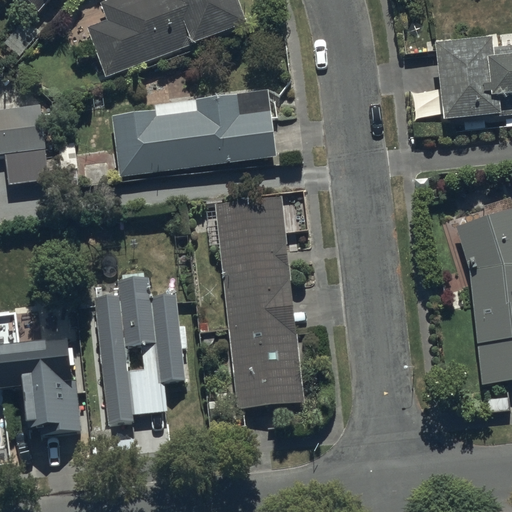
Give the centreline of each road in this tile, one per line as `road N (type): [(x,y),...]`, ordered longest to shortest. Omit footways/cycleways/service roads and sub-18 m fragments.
road 1 (residential): [(337,0),(397,490)]
road 2 (residential): [(191,511),(397,490)]
